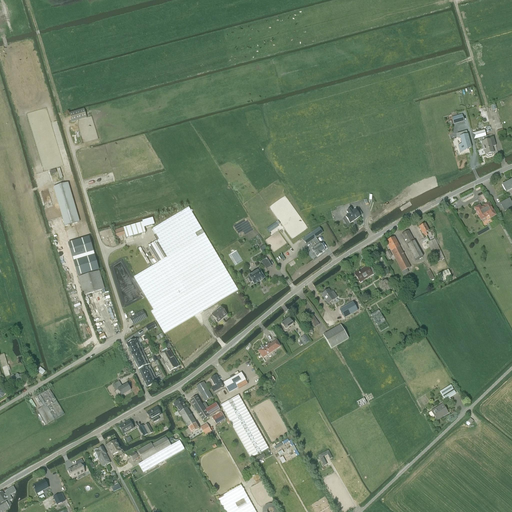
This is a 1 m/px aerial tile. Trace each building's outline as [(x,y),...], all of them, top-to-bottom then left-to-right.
[(86,118),(84,109),(69,113),(71,122),(86,118)] [(461,115),(452,118),(453,125),(463,122),(461,115)] [(484,130),(472,134),(474,140),(486,136),(484,130)] [(456,134),(456,139),(460,139),(461,145),(458,146),(460,153),(460,151),(468,149),(471,148),(466,131),(456,134)] [(492,153),(493,153),(491,145),(495,144),(493,137),(489,138),(489,140),(481,143),(485,155),(486,155),(487,156),(492,155),(492,153)] [(505,192),(511,188),(511,180),(502,185),(505,192)] [(68,183),(53,187),(65,226),(79,222),(68,183)] [(500,203),(504,211),(511,206),(511,204),(509,199),(500,203)] [(481,219),(484,218),(484,217),(488,215),(490,218),(495,215),(488,203),(484,206),(484,207),(481,209),(480,208),(479,207),(478,206),(477,207),(476,207),(475,208),(475,209),(475,210),(480,219),(481,219)] [(153,310),(151,312),(164,334),(237,290),(215,252),(188,207),(152,229),(156,235),(159,240),(156,241),(148,246),(158,263),(134,277),(153,310)] [(348,215),(345,217),(349,224),(360,217),(355,210),(352,212),(350,209),(346,212),(348,215)] [(151,218),(142,221),(142,223),(144,227),(153,225),(151,218)] [(144,227),(142,223),(123,228),(126,239),(145,233),(144,227)] [(426,238),(427,237),(426,236),(427,236),(426,233),(428,232),(424,224),(419,227),(423,235),(425,239),(421,241),(422,243),(428,240),(426,238)] [(319,228),(313,232),(316,237),(323,233),(319,228)] [(401,234),(415,261),(422,257),(408,231),(401,234)] [(313,232),(303,240),(306,244),(312,240),(315,238),(316,237),(313,232)] [(89,237),(68,244),(77,276),(98,270),(89,237)] [(394,237),(385,242),(391,251),(399,247),(394,237)] [(434,239),(427,243),(437,262),(444,259),(434,239)] [(316,247),(312,250),(317,257),(321,254),(321,253),(325,251),(320,244),(317,240),(313,242),(316,247)] [(399,247),(391,251),(391,252),(396,262),(401,272),(402,272),(403,275),(408,272),(407,269),(410,268),(405,257),(399,247)] [(266,259),(261,262),(266,269),(271,266),(266,259)] [(360,283),(372,275),(372,276),(375,274),(371,267),(368,269),(367,267),(359,272),(358,271),(354,274),(360,283)] [(451,278),(448,269),(436,275),(439,283),(451,278)] [(249,277),(247,278),(250,283),(252,282),(254,285),(264,278),(259,270),(249,276),(249,277)] [(99,271),(78,277),(83,295),(104,289),(99,271)] [(386,280),(382,283),(387,292),(392,289),(386,280)] [(333,291),(330,293),(328,290),(321,295),(328,304),(333,299),(334,300),(337,298),(333,291)] [(352,303),(339,310),(344,319),(357,311),(352,303)] [(221,308),(211,316),(218,323),(227,315),(221,308)] [(378,310),(370,315),(380,332),(388,327),(378,310)] [(143,311),(129,318),(133,325),(146,318),(143,311)] [(315,328),(319,325),(313,317),(309,319),(315,328)] [(285,331),(289,329),(288,328),(293,324),(289,318),(280,324),(283,327),(282,328),(282,329),(283,328),(285,331)] [(153,323),(145,327),(148,332),(156,328),(153,323)] [(348,339),(340,325),(323,335),(331,349),(348,339)] [(139,344),(137,340),(126,345),(128,349),(138,344),(139,344)] [(259,350),(258,351),(262,358),(280,347),(276,341),(270,345),(269,344),(262,349),(261,348),(260,348),(259,349),(259,350)] [(139,344),(138,344),(128,349),(130,353),(138,349),(141,348),(140,346),(141,346),(140,343),(139,344)] [(141,348),(138,349),(130,353),(132,357),(142,352),(143,352),(141,348)] [(177,362),(176,362),(169,350),(167,351),(166,348),(162,351),(163,353),(161,355),(164,360),(162,361),(164,365),(166,363),(170,371),(175,368),(176,368),(179,366),(177,362)] [(143,352),(142,352),(132,357),(134,361),(142,357),(145,356),(143,352)] [(0,361),(2,367),(2,368),(5,377),(10,376),(7,366),(8,366),(4,354),(0,355),(0,361)] [(145,356),(142,357),(134,361),(136,365),(146,360),(145,356)] [(136,365),(138,369),(149,364),(147,360),(146,360),(136,365)] [(151,370),(149,366),(139,371),(141,375),(151,370)] [(42,376),(45,372),(40,368),(36,371),(42,376)] [(151,370),(141,375),(143,379),(150,375),(153,374),(151,370)] [(239,389),(248,384),(241,372),(223,383),(229,393),(238,388),(239,389)] [(27,373),(18,375),(18,374),(15,375),(16,376),(15,376),(15,377),(10,378),(12,384),(21,382),(21,383),(22,383),(21,381),(24,381),(23,378),(28,376),(27,373)] [(150,375),(143,379),(145,383),(154,379),(155,378),(153,374),(150,375)] [(210,379),(215,387),(211,389),(214,395),(224,389),(216,376),(210,379)] [(157,384),(156,383),(154,379),(145,383),(147,388),(154,384),(155,385),(157,384)] [(121,387),(118,382),(112,385),(116,391),(117,390),(121,396),(131,390),(127,384),(121,387)] [(203,383),(196,387),(204,402),(212,398),(203,383)] [(440,392),(441,395),(445,400),(447,399),(455,394),(450,385),(440,392)] [(37,410),(46,425),(64,414),(49,389),(35,398),(41,408),(37,410)] [(238,395),(221,405),(251,459),(268,449),(238,395)] [(189,401),(202,421),(220,410),(215,403),(208,408),(204,403),(201,405),(196,397),(189,401)] [(359,408),(366,404),(363,398),(356,402),(359,408)] [(181,399),(173,404),(177,412),(174,414),(176,417),(180,415),(188,428),(196,423),(187,408),(181,399)] [(436,420),(443,416),(443,417),(448,414),(442,404),(431,411),(436,420)] [(161,414),(157,407),(147,413),(151,420),(153,423),(159,420),(157,416),(161,414)] [(216,425),(225,420),(221,412),(212,418),(216,425)] [(119,427),(123,434),(134,428),(130,421),(119,427)] [(188,429),(185,431),(188,436),(199,429),(196,423),(188,428),(188,429)] [(153,433),(148,424),(144,426),(148,434),(149,435),(153,433)] [(204,435),(210,432),(206,424),(200,427),(204,435)] [(139,428),(144,437),(148,434),(144,426),(143,425),(139,428)] [(165,437),(152,445),(151,443),(137,451),(135,453),(138,458),(141,457),(143,462),(138,464),(143,473),(184,449),(179,441),(170,446),(165,437)] [(115,441),(106,445),(112,456),(121,451),(115,441)] [(98,459),(102,467),(110,463),(102,447),(97,450),(97,449),(95,450),(94,452),(96,455),(95,456),(96,458),(98,459)] [(322,456),(326,454),(330,459),(332,458),(327,451),(318,456),(324,467),(326,465),(322,456)] [(77,466),(68,470),(71,478),(76,475),(77,477),(84,473),(81,466),(84,465),(81,460),(75,463),(77,466)] [(44,480),(32,486),(36,494),(48,488),(44,480)] [(114,492),(121,488),(118,484),(111,487),(114,492)] [(224,511),(255,511),(241,485),(217,499),(224,511)] [(7,493),(4,495),(2,493),(0,493),(0,511),(3,511),(10,508),(10,509),(11,505),(9,501),(12,500),(10,496),(15,492),(16,492),(13,487),(6,491),(7,493)] [(75,490),(68,493),(73,502),(79,499),(75,490)] [(59,494),(53,497),(57,505),(62,503),(59,494)]
